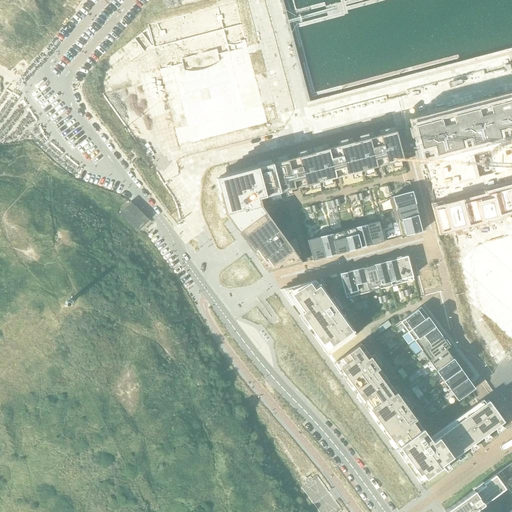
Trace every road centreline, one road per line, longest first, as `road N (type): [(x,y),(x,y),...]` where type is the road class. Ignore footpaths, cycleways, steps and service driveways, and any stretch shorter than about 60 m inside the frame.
road 1 (residential): [(210,296),(42,74)]
road 2 (residential): [(213,299),(382,511)]
road 3 (residential): [(213,299),(433,241)]
road 4 (residential): [(433,241),(458,336),(496,389)]
road 5 (unknown): [(288,213),(417,179)]
